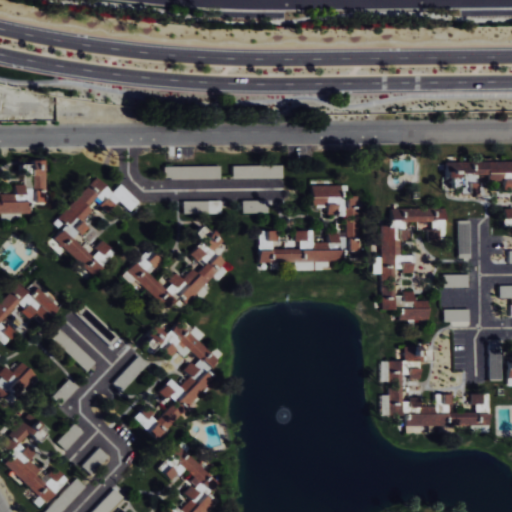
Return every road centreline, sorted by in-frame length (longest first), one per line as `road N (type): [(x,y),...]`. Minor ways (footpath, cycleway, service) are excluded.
road 1 (secondary): [(511,56),(222,59),(0,27)]
road 2 (secondary): [(0,55),(170,81),(511,81)]
road 3 (residential): [(0,140),(511,133)]
road 4 (residential): [(69,324),(116,365),(77,407),(123,451),(70,511)]
road 5 (residential): [(129,139),(128,175),(149,193),(277,191)]
